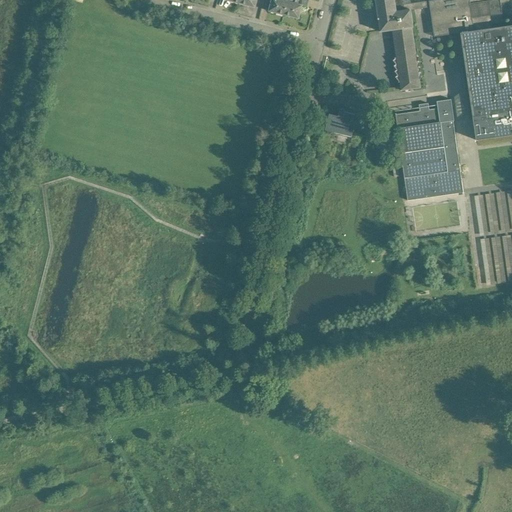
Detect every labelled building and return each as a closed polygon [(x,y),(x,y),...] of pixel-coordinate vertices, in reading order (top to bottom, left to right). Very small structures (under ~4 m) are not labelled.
[(287,0),(271,0),(268,11),(284,15),(287,0)] [(308,0),(287,0),(284,15),(299,19),(302,5),(307,7),(308,0)] [(461,33),(476,140),(511,134),(511,25),(492,28),(488,0),(375,0),(378,18),(380,32),(392,30),(396,57),(394,58),(395,59),(393,60),(396,64),(394,66),(397,70),(395,71),(397,75),(395,77),(398,81),(399,82),(400,82),(401,90),(420,87),(419,79),(421,79),(422,73),(420,72),(421,67),(419,67),(420,62),(419,61),(420,56),(417,54),(416,55),(412,27),(413,27),(413,26),(412,23),(411,23),(409,14),(411,14),(411,11),(411,10),(430,7),(434,37),(461,33)] [(408,200),(463,193),(449,91),(434,93),(435,100),(427,101),(426,95),(417,96),(418,102),(394,106),(408,200)] [(329,114),(325,130),(335,132),(352,137),(356,121),(353,120),(355,114),(345,112),(345,110),(344,110),(344,109),(343,109),(342,109),(341,109),(340,109),(338,116),(329,114)] [(511,189),(475,194),(485,283),(511,280),(511,189)]
